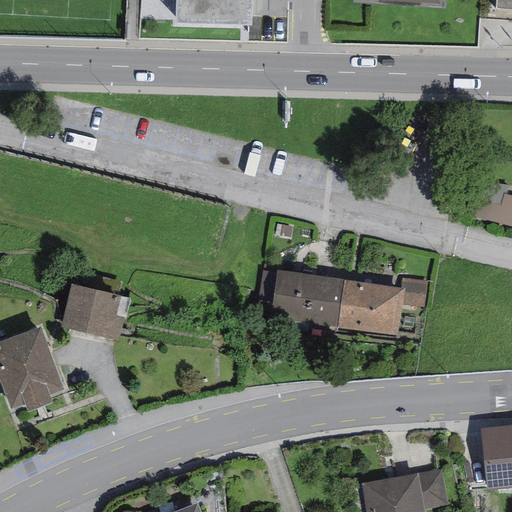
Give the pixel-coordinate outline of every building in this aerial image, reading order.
[(141,0),(140,19),(175,21),(175,0),(141,0)] [(175,24),(251,26),(251,0),(175,0),(175,21),(175,24)] [(511,9),(511,0),(495,0),(495,8),(511,9)] [(511,190),(480,186),(475,219),(511,224),(511,190)] [(337,327),(344,280),(275,270),(268,317),(337,327)] [(401,289),(344,280),(337,327),(398,336),(403,304),(424,307),(428,281),(401,277),(401,289)] [(118,341),(129,299),(71,285),(61,328),(118,341)] [(0,343),(0,380),(11,409),(25,404),(28,412),(52,403),(50,396),(63,391),(40,328),(0,343)] [(511,425),(480,429),(486,491),(511,488),(511,425)] [(418,474),(424,510),(447,506),(441,470),(418,474)] [(361,484),(365,511),(424,511),(424,510),(418,474),(361,484)]
